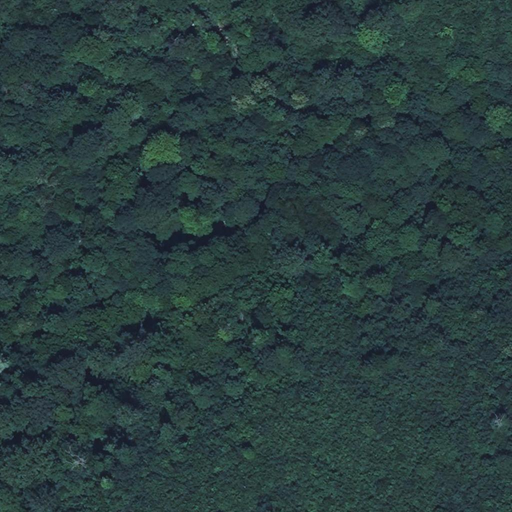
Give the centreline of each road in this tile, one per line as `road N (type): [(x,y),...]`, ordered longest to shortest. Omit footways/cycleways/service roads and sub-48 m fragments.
road 1 (track): [(511,139),(275,198),(162,245)]
road 2 (track): [(0,407),(127,309),(162,245)]
